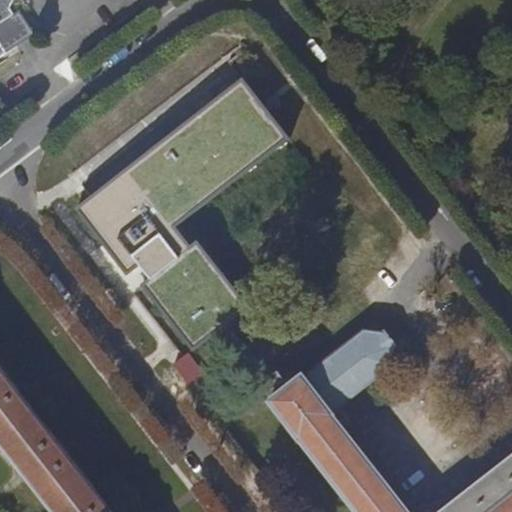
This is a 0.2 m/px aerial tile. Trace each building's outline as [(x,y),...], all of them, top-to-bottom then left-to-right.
[(0,0),(0,61),(21,48),(6,49),(0,39),(0,26),(6,28),(18,19),(16,16),(12,11),(17,0),(0,0)] [(0,39),(6,49),(21,48),(39,35),(22,12),(16,16),(18,19),(6,28),(0,26),(0,39)] [(79,159),(226,56),(213,38),(66,140),(79,159)] [(246,83),(80,212),(130,277),(141,268),(150,281),(144,285),(196,351),(248,309),(199,243),(193,248),(177,228),(290,138),(246,83)] [(268,402),(354,511),(511,511),(511,453),(437,511),(409,511),(333,413),(393,367),(395,346),(385,332),(362,333),(304,378),(302,375),(268,402)] [(0,443),(53,511),(112,511),(0,368),(0,443)] [(378,434),(391,424),(420,460),(455,433),(421,389),(372,426),(378,434)]
